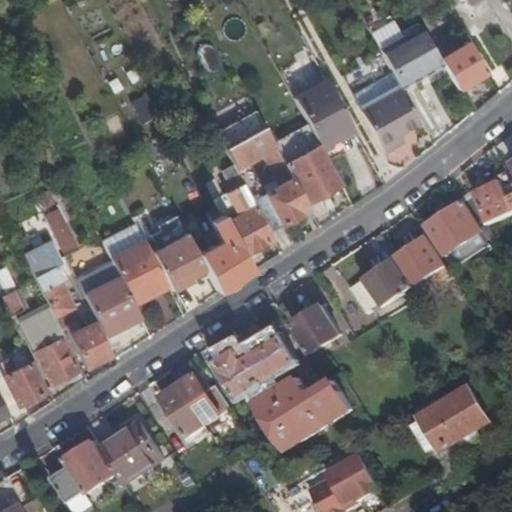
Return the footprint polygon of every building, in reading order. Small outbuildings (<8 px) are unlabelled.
[(378,51),(398,40),(385,18),(366,30),(378,51)] [(378,51),(401,90),(442,66),(439,60),(419,27),(398,40),(378,51)] [(442,66),(457,90),(485,73),(467,43),(439,60),(442,66)] [(294,98),(320,146),(352,129),(325,80),(294,98)] [(360,114),(384,156),(397,148),(393,140),(399,137),(420,124),(401,90),(360,114)] [(223,149),(242,184),(267,231),(298,215),(296,210),(305,205),(283,165),(263,128),(223,149)] [(320,146),(324,152),(355,134),(352,129),(320,146)] [(393,140),(397,148),(403,144),(399,137),(393,140)] [(283,165),(305,205),(341,186),(319,146),(283,165)] [(508,172),(473,190),(475,194),(510,177),(508,172)] [(511,180),(510,177),(475,194),(489,224),(511,214),(511,180)] [(211,179),(203,184),(212,201),(220,196),(211,179)] [(223,223),(241,256),(272,239),(267,231),(242,184),(229,191),(241,213),(223,223)] [(489,224),(475,194),(426,226),(445,255),(482,232),(481,229),(489,224)] [(181,227),(185,235),(202,267),(216,294),(249,272),(241,256),(223,223),(220,216),(210,221),(205,214),(181,227)] [(134,225),(100,242),(109,260),(144,242),(134,225)] [(67,226),(52,233),(64,256),(77,249),(67,226)] [(482,232),(445,255),(455,270),(490,247),(482,232)] [(185,235),(150,253),(166,286),(169,291),(189,281),(186,275),(202,267),(185,235)] [(426,236),(397,256),(420,291),(425,287),(422,282),(445,266),(426,236)] [(109,260),(110,262),(128,297),(137,292),(141,299),(166,286),(150,253),(144,242),(109,260)] [(44,293),(43,294),(60,329),(65,326),(86,369),(109,357),(93,324),(80,330),(75,322),(70,324),(64,312),(73,308),(54,268),(61,264),(53,247),(28,259),(44,293)] [(420,291),(397,256),(363,280),(363,281),(350,290),(368,314),(375,309),(381,317),(420,291)] [(110,262),(75,278),(103,335),(139,317),(134,309),(128,297),(110,262)] [(137,292),(128,297),(134,309),(169,291),(166,286),(141,299),(137,292)] [(0,297),(9,316),(22,309),(13,290),(5,294),(0,297)] [(33,353),(50,385),(78,372),(62,339),(46,305),(17,319),(33,353)] [(342,335),(322,305),(293,323),(312,352),(342,335)] [(246,354),(240,344),(216,359),(240,399),(300,361),(282,332),(246,354)] [(9,372),(0,353),(0,376),(2,375),(9,372)] [(44,392),(29,362),(3,376),(17,405),(44,392)] [(198,375),(181,386),(207,425),(233,408),(218,386),(209,392),(198,375)] [(314,400),(300,379),(261,404),(290,450),(354,410),(336,381),(315,394),(316,396),(314,400)] [(207,425),(181,386),(163,397),(189,437),(207,425)] [(421,416),(423,420),(439,446),(442,450),(490,422),(469,388),(421,416)] [(0,418),(9,414),(0,397),(0,418)] [(439,446),(423,420),(414,425),(430,451),(439,446)] [(101,448),(118,473),(124,483),(163,458),(140,422),(101,448)] [(96,441),(67,459),(71,466),(53,477),(69,503),(87,490),(89,493),(118,473),(101,448),(96,441)] [(378,492),(382,490),(363,455),(329,474),(332,480),(312,491),(323,511),(343,511),(346,510),(348,504),(359,498),(361,502),(365,500),(378,492)] [(380,496),(378,492),(365,500),(367,503),(380,496)] [(348,504),(346,510),(361,502),(359,498),(348,504)]
